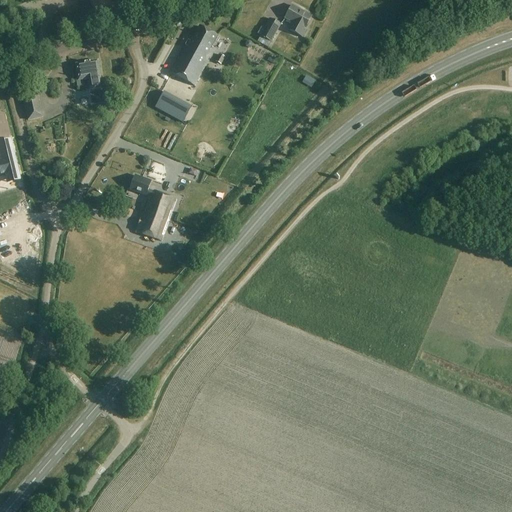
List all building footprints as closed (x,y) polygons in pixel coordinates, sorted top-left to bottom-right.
[(91,0),(95,13),(114,8),(111,0),(91,0)] [(305,29),(311,16),(292,6),(285,19),(292,23),(289,30),(302,37),(306,30),(305,29)] [(0,37),(8,33),(0,16),(0,37)] [(270,19),(260,37),(271,42),(281,25),(270,19)] [(184,46),(170,73),(194,87),(205,67),(206,67),(215,52),(210,50),(217,37),(199,27),(188,48),(184,46)] [(219,61),(224,64),(228,59),(224,55),(219,61)] [(76,65),(78,81),(88,80),(90,90),(102,88),(99,62),(76,65)] [(214,95),(222,98),(225,91),(216,88),(214,95)] [(43,118),(36,90),(21,93),(28,121),(43,118)] [(192,106),(164,91),(156,107),(183,122),(192,106)] [(102,110),(113,115),(117,107),(106,102),(102,110)] [(0,141),(0,153),(7,182),(20,179),(11,139),(0,141)] [(137,233),(161,242),(176,199),(153,191),(153,192),(148,190),(151,182),(135,176),(130,190),(150,198),(137,233)] [(175,220),(197,228),(205,207),(196,204),(192,214),(185,212),(183,218),(177,216),(175,220)] [(151,271),(158,249),(131,240),(124,262),(151,271)]
